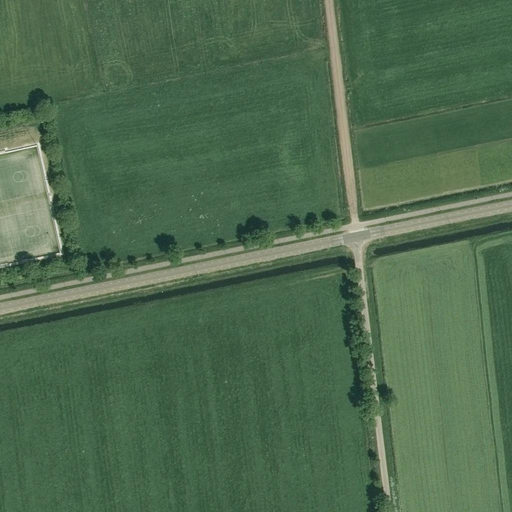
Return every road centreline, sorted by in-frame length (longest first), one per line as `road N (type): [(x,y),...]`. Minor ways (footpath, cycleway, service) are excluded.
road 1 (unclassified): [(0,309),(356,237)]
road 2 (unclassified): [(389,511),(356,237)]
road 3 (track): [(356,237),(328,0)]
road 4 (unclassified): [(356,237),(511,206)]
